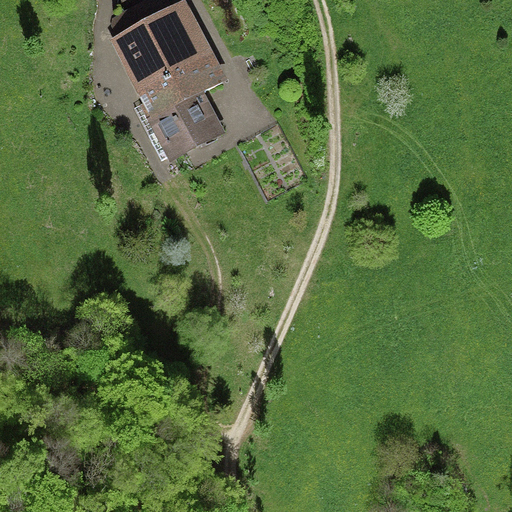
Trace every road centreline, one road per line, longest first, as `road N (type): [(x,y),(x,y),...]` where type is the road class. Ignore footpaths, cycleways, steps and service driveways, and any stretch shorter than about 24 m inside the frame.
road 1 (track): [(112,0),(104,39),(109,62),(211,258),(216,310),(206,424),(236,449)]
road 2 (track): [(322,0),(334,55),(338,188),(260,406),(236,449)]
